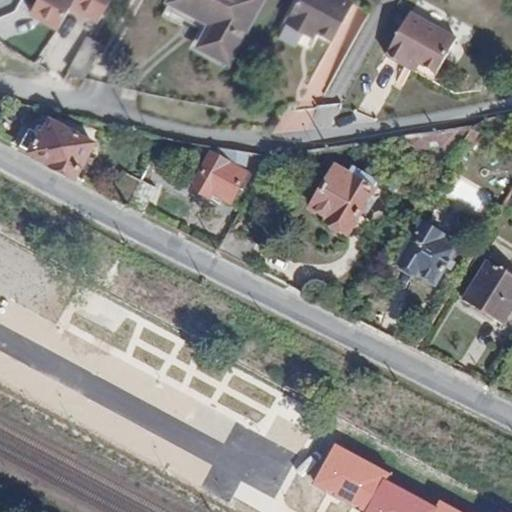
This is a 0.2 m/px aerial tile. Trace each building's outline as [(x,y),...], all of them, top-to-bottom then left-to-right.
[(34,0),(28,12),(58,28),(69,7),(98,22),(109,0),(34,0)] [(202,46),(229,60),(261,0),(173,0),(215,22),(202,46)] [(319,30),(335,39),(355,2),(351,0),(298,0),(286,23),(307,34),(311,26),(319,30)] [(414,4),(390,48),(407,56),(411,48),(425,56),(440,64),(458,28),(414,4)] [(319,30),(311,26),(307,34),(314,38),(319,30)] [(458,28),(440,64),(441,65),(461,30),(458,28)] [(86,78),(103,47),(82,35),(64,66),(86,78)] [(425,56),(411,48),(407,56),(421,64),(425,56)] [(39,134),(29,151),(77,177),(94,147),(51,123),(45,133),(41,130),(39,134)] [(405,154),(462,144),(471,128),(472,126),(402,137),(405,154)] [(19,145),(29,151),(39,134),(28,128),(19,145)] [(482,135),(471,128),(462,144),(473,151),(482,135)] [(249,154),(216,147),(212,155),(246,174),(249,154)] [(246,174),(212,155),(193,188),(211,199),(215,194),(231,204),(247,174),(246,174)] [(378,180),(349,164),(345,172),(336,167),(311,210),(328,221),(327,223),(348,235),(378,180)] [(124,174),(112,195),(129,203),(140,181),(124,174)] [(140,181),(129,203),(145,211),(156,189),(140,181)] [(445,239),(421,225),(399,262),(435,284),(457,248),(444,241),(445,239)] [(231,228),(220,249),(246,262),(258,242),(231,228)] [(511,310),(511,275),(488,262),(464,301),(504,324),(511,310)] [(389,475),(336,445),(313,487),(359,511),(461,511),(440,501),(436,508),(386,481),(389,475)]
